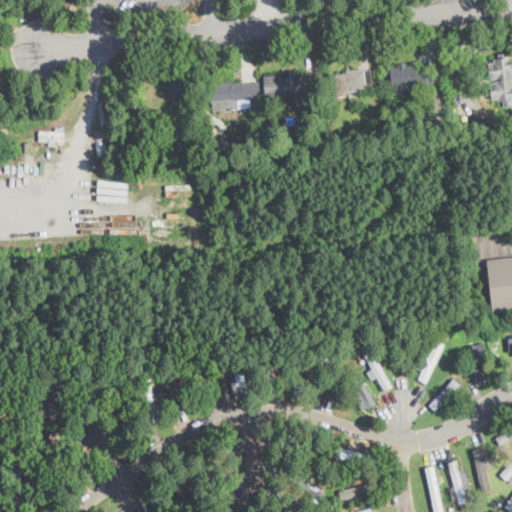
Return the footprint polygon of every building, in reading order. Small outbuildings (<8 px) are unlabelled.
[(507,55),(508,58),(511,57),(511,65),(511,106),(505,107),(505,102),(500,102),(500,99),(493,100),(491,83),(497,83),(496,79),(491,79),(489,63),(495,62),(495,60),(500,59),(499,53),(507,53),(507,55)] [(406,63),(406,68),(415,67),(416,77),(430,75),(432,88),(394,93),(391,69),(399,68),(398,64),(406,63)] [(349,92),(335,93),(334,75),(347,74),(347,71),(372,69),(373,83),(367,84),(367,91),(349,92)] [(284,74),(284,78),(316,75),(317,90),(305,91),(306,101),(296,102),(296,93),(286,94),(286,96),(267,97),(265,75),(284,74)] [(230,77),(231,82),(244,81),(244,83),(259,82),(262,107),(252,108),(252,100),(245,100),(246,107),(214,111),(211,84),(218,84),(218,79),(230,77)] [(193,95),(171,96),(170,79),(179,78),(192,78),(193,95)] [(446,130),(417,134),(415,121),(444,117),(446,130)] [(261,121),(262,136),(250,136),(250,133),(247,134),(247,128),(250,128),(250,121),(261,121)] [(217,137),(210,138),(209,129),(217,128),(217,137)] [(238,148),(208,151),(208,144),(237,141),(238,148)] [(511,255),(485,259),(491,313),(511,310),(511,255)] [(493,330),(488,332),(486,323),(501,320),(501,325),(493,326),(493,330)] [(409,368),(403,372),(384,342),(390,338),(409,368)] [(444,343),(427,382),(419,379),(437,339),(444,343)] [(485,379),(476,381),(467,346),(475,344),(475,343),(485,341),(488,353),(479,356),(485,379)] [(275,384),(267,387),(254,349),(261,347),(275,384)] [(395,388),(389,392),(363,352),(370,347),(395,388)] [(252,395),(244,397),(234,358),(242,356),(252,395)] [(462,362),(456,366),(453,360),(459,357),(462,362)] [(219,388),(211,389),(210,359),(218,358),(219,388)] [(343,393),(337,396),(322,361),(328,358),(343,393)] [(191,403),(183,406),(173,365),(181,363),(191,403)] [(304,396),(297,397),(293,364),(300,363),(304,396)] [(57,367),(63,376),(56,380),(73,406),(66,411),(43,373),(49,369),(51,371),(57,367)] [(113,387),(98,404),(93,400),(117,371),(122,375),(113,387)] [(376,404),(369,408),(353,376),(360,373),(376,404)] [(460,384),(436,410),(429,404),(432,401),(454,378),(460,384)] [(163,429),(155,431),(144,381),(153,379),(163,429)] [(60,417),(53,423),(26,391),(33,385),(60,417)] [(137,440),(128,442),(120,404),(128,402),(137,440)] [(31,432),(0,452),(0,443),(2,442),(27,426),(31,432)] [(511,437),(500,445),(495,438),(511,426),(511,437)] [(60,432),(58,474),(49,474),(51,431),(60,432)] [(324,447),(323,456),(281,450),(282,441),(324,447)] [(227,450),(190,467),(187,460),(224,444),(227,450)] [(378,454),(376,464),(333,455),(336,445),(378,454)] [(490,489),(481,491),(473,449),(481,447),(490,489)] [(238,468),(204,482),(201,474),(235,460),(238,468)] [(511,474),(506,481),(499,474),(511,460),(511,474)] [(468,501),(460,504),(449,464),(457,462),(468,501)] [(81,480),(65,489),(61,483),(96,465),(99,471),(81,480)] [(24,473),(0,490),(0,472),(2,471),(6,476),(19,466),(24,473)] [(443,511),(435,511),(426,467),(434,466),(443,511)] [(315,487),(311,493),(281,472),(285,467),(315,487)] [(195,503),(188,507),(171,477),(178,473),(195,503)] [(299,486),(321,497),(326,489),(303,477),(299,486)] [(169,511),(158,511),(143,489),(151,484),(169,511)] [(371,492),(341,499),(339,491),(369,484),(371,492)] [(30,500),(8,511),(4,504),(36,487),(40,495),(30,500)] [(301,511),(290,511),(275,498),(281,492),(301,511)]
